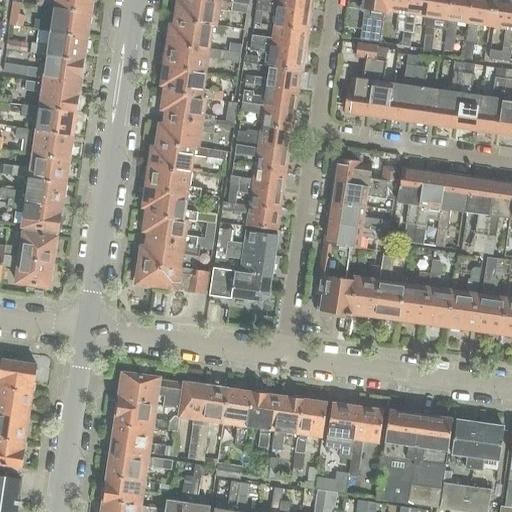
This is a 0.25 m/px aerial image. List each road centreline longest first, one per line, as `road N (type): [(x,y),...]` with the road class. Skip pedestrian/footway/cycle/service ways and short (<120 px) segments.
road 1 (tertiary): [(86,330),(135,0)]
road 2 (unclassified): [(511,389),(284,357)]
road 3 (residential): [(284,357),(317,135)]
road 4 (unclassified): [(284,357),(86,330)]
road 5 (residential): [(511,162),(317,135)]
road 6 (tertiary): [(59,511),(86,330)]
road 7 (residential): [(317,135),(337,0)]
